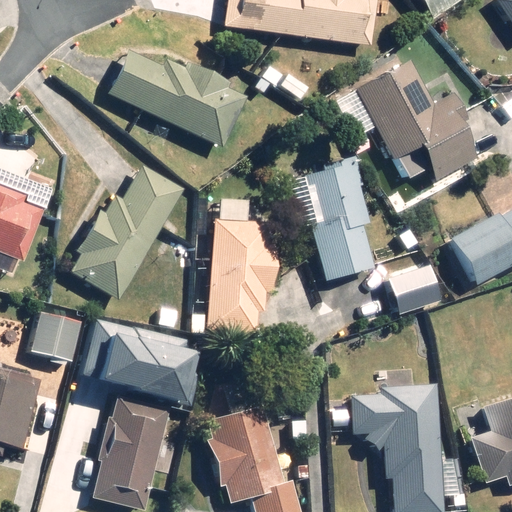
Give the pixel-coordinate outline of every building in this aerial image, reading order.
[(222,0),(219,29),(367,49),(373,0),(222,0)] [(411,0),(424,20),(454,0),(411,0)] [(511,0),(489,0),(511,32),(511,0)] [(178,64),(175,69),(159,61),(156,67),(125,51),(103,95),(217,152),(244,97),(178,64)] [(426,103),(407,66),(351,94),(385,161),(412,147),(428,179),(468,159),(437,98),(426,103)] [(293,231),(304,228),(319,285),(368,272),(356,228),(362,227),(352,191),(357,189),(350,162),(300,175),(302,182),(281,188),(293,231)] [(179,192),(136,167),(116,202),(109,197),(98,216),(94,214),(60,273),(115,304),(179,192)] [(29,178),(19,201),(43,212),(54,190),(29,178)] [(0,257),(18,264),(38,213),(14,203),(16,198),(0,192),(0,257)] [(240,224),(242,203),(211,200),(200,330),(249,334),(251,313),(259,314),(260,294),(267,295),(271,243),(264,243),(266,226),(240,224)] [(511,207),(444,241),(468,289),(511,267),(511,207)] [(420,268),(384,281),(397,314),(433,301),(420,268)] [(76,323),(35,313),(25,354),(66,364),(76,323)] [(127,343),(87,334),(78,377),(118,385),(127,343)] [(0,447),(17,451),(33,383),(0,375),(0,447)] [(388,476),(389,511),(436,511),(431,388),(373,390),(373,396),(344,398),(346,436),(363,435),(364,451),(378,450),(379,477),(388,476)] [(86,495),(93,497),(92,504),(133,511),(139,511),(159,409),(112,400),(107,427),(99,426),(86,495)] [(487,433),(466,441),(480,484),(501,477),(505,487),(511,484),(511,400),(480,411),(487,433)] [(248,501),(251,511),(293,511),(285,479),(275,482),(256,411),(195,428),(211,488),(221,486),(226,507),(248,501)]
